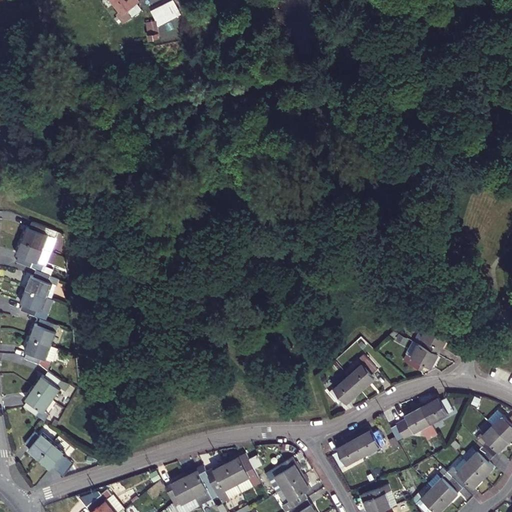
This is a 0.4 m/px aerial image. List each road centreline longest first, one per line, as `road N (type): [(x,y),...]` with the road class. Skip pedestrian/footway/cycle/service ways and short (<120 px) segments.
road 1 (residential): [(22,501),(206,440),(306,431)]
road 2 (residential): [(306,431),(342,423),(412,386),(460,380)]
